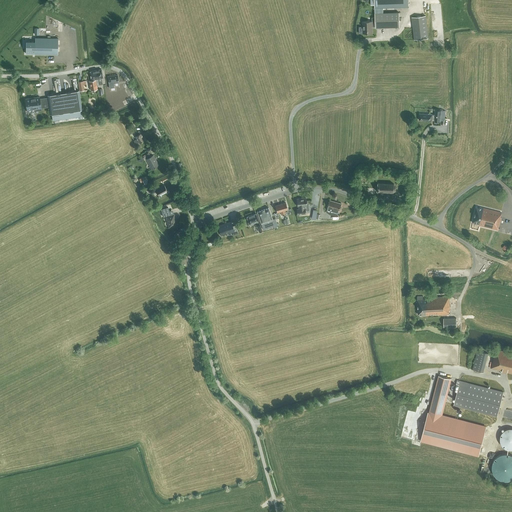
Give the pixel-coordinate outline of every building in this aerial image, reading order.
[(374,0),(375,4),(375,13),(375,17),(372,17),(372,21),(363,22),(363,33),(373,33),(372,27),(400,27),(399,12),(383,13),(383,8),(408,7),(407,0),(374,0)] [(450,12),(464,8),(461,0),(445,0),(443,1),(445,8),(448,7),(450,12)] [(414,40),(428,38),(426,16),(412,17),(414,40)] [(26,41),(26,53),(32,54),(32,53),(35,53),(35,54),(58,54),(58,38),(35,38),(35,42),(26,41)] [(97,89),(97,85),(99,84),(96,70),(90,71),(91,80),(89,80),(90,90),(97,89)] [(109,86),(114,85),(114,83),(119,82),(118,75),(108,76),(109,86)] [(48,98),(49,106),(51,120),(83,115),(79,90),(48,95),(48,98)] [(49,106),(48,98),(40,99),(40,96),(25,99),(27,110),(41,108),(41,107),(49,106)] [(440,121),(441,110),(436,110),(435,115),(432,115),(432,114),(420,113),(419,120),(432,121),(432,118),(435,118),(435,121),(440,121)] [(139,134),(137,131),(134,133),(136,136),(137,139),(134,140),(136,144),(142,141),(144,140),(143,140),(144,139),(141,133),(139,134)] [(151,156),(149,153),(143,157),(145,160),(146,159),(152,168),(159,165),(153,155),(151,156)] [(394,192),(396,190),(396,186),(394,184),(378,183),(377,185),(377,187),(377,188),(377,191),(380,191),(393,192),(394,192)] [(160,187),(158,185),(152,188),(154,192),(156,191),(159,195),(167,191),(164,185),(160,187)] [(304,208),(304,205),(307,205),(306,198),(297,199),(298,206),(299,209),(297,209),(298,214),(305,213),(305,208),(304,208)] [(339,210),(341,203),(330,200),(328,207),(339,210)] [(281,215),(283,214),(280,204),(275,206),(277,212),(280,211),(281,215)] [(498,230),(501,217),(500,217),(501,212),(477,206),(472,222),(479,224),(479,225),(498,230)] [(273,219),(269,208),(257,212),(261,223),(263,229),(273,226),(274,227),(278,226),(277,223),(275,218),(273,219)] [(170,215),(169,211),(162,213),(163,217),(166,216),(169,227),(176,225),(175,218),(174,214),(170,215)] [(247,225),(259,221),(256,213),(247,217),(247,218),(245,219),(247,225)] [(233,226),(231,222),(218,226),(221,235),(232,232),(233,235),(239,233),(236,225),(233,226)] [(423,296),(417,296),(418,315),(426,314),(426,315),(429,315),(429,314),(438,314),(438,315),(449,314),(449,309),(450,309),(449,296),(427,297),(427,299),(423,299),(423,296)] [(511,353),(496,349),(491,368),(511,373),(511,353)] [(483,372),(488,353),(477,350),(472,369),(483,372)] [(441,415),(450,378),(439,375),(429,412),(428,412),(420,440),(479,455),(486,427),(441,415)] [(497,416),(503,392),(457,380),(456,384),(459,384),(454,405),(497,416)] [(510,450),(511,450),(511,449),(511,428),(510,428),(509,428),(507,429),(506,429),(505,430),(504,430),(504,431),(503,432),(502,432),(501,433),(501,435),(500,436),(500,437),(500,438),(500,439),(500,440),(500,441),(500,442),(501,443),(501,444),(502,445),(502,446),(503,447),(504,447),(505,448),(506,448),(506,449),(507,449),(508,449),(510,450)] [(507,454),(506,453),(505,453),(504,454),(503,454),(502,454),(501,454),(500,454),(500,455),(499,455),(498,456),(497,456),(496,457),(496,458),(495,458),(494,459),(494,460),(493,461),(493,462),(493,463),(492,463),(492,464),(492,465),(492,466),(492,467),(492,468),(492,469),(492,470),(492,471),(493,471),(493,472),(493,473),(494,474),(494,475),(495,476),(496,477),(498,478),(498,479),(499,479),(500,480),(501,480),(502,480),(503,481),(504,481),(505,481),(506,481),(507,481),(508,481),(509,481),(510,480),(511,480),(511,479),(511,455),(510,454),(509,454),(508,454),(507,454)]
